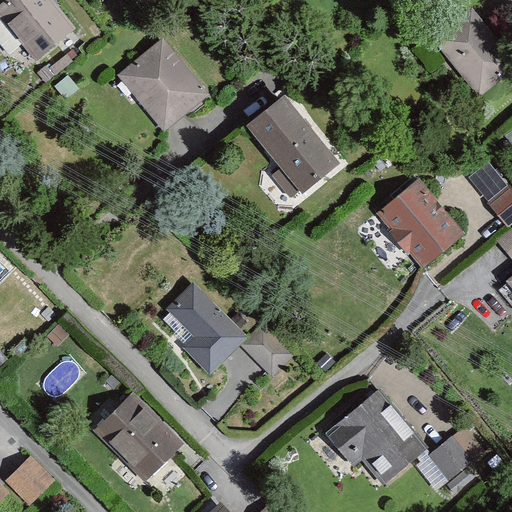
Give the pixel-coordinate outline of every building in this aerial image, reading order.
[(71,33),(44,0),(22,0),(1,17),(36,61),(71,33)] [(511,72),(511,68),(474,21),(436,51),(476,101),(511,72)] [(200,87),(167,46),(123,81),(166,135),(198,110),(187,97),(200,87)] [(339,173),(289,105),(251,133),(300,201),(339,173)] [(463,241),(421,189),(386,218),(427,270),(463,241)] [(511,230),(511,199),(495,212),(510,232),(511,230)] [(244,346),(195,292),(173,311),(194,335),(184,344),(212,375),(244,346)] [(295,356),(272,330),(247,351),(270,378),(295,356)] [(424,455),(375,394),(312,445),(340,480),(365,460),(386,486),(424,455)] [(180,448),(134,403),(103,435),(148,480),(180,448)] [(470,433),(441,458),(458,478),(487,453),(470,433)] [(33,467),(14,486),(32,505),(52,485),(33,467)]
